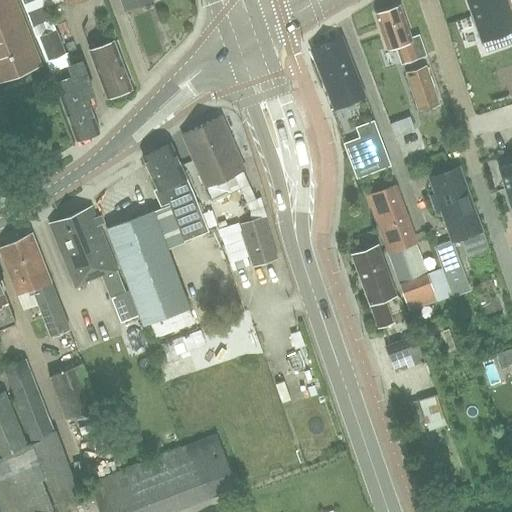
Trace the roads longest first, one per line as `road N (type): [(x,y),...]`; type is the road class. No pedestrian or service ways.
road 1 (secondary): [(389,511),(296,242),(282,155),(247,41)]
road 2 (secondary): [(0,224),(247,41)]
